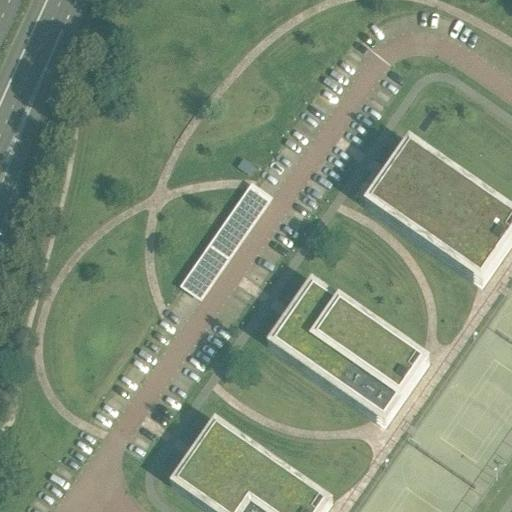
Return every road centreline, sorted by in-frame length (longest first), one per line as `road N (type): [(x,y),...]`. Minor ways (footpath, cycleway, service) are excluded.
road 1 (primary): [(0,202),(68,34),(74,0)]
road 2 (primary): [(0,136),(61,0)]
